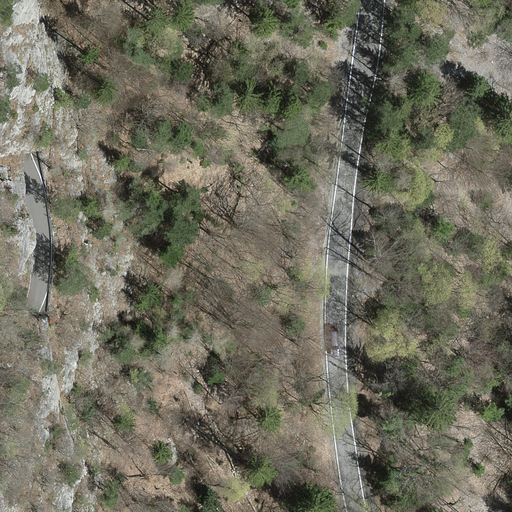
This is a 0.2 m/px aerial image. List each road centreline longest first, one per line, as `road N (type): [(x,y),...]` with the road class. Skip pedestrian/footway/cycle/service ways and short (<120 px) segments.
road 1 (unclassified): [(357,511),(339,394),(335,294),(371,0)]
road 2 (unclassified): [(0,10),(40,249),(39,286),(0,382)]
